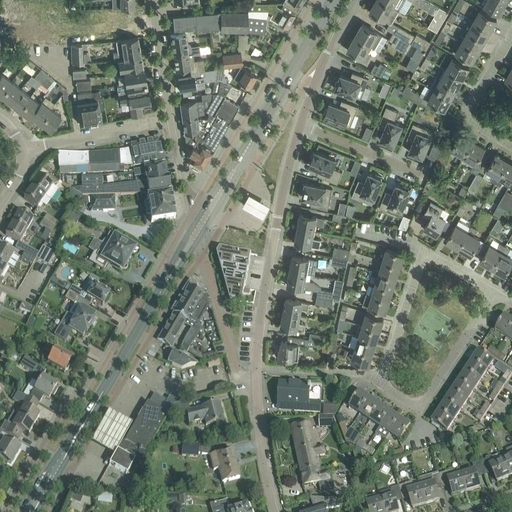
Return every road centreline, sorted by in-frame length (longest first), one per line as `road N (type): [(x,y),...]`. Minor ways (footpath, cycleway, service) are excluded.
road 1 (secondary): [(34,511),(175,269)]
road 2 (residential): [(257,369),(272,243),(299,125)]
road 3 (residential): [(377,382),(417,406),(428,399),(500,293)]
road 4 (secondary): [(250,143),(332,0)]
road 5 (residential): [(511,148),(478,128),(474,113),(511,27)]
road 6 (residential): [(276,511),(257,369)]
road 7 (residential): [(169,118),(30,150)]
road 8 (residential): [(422,252),(377,382)]
road 9 (residential): [(299,125),(356,0)]
road 10 (residential): [(423,175),(299,125)]
road 11 (residential): [(377,382),(257,369)]
road 12 (residential): [(66,407),(5,511)]
